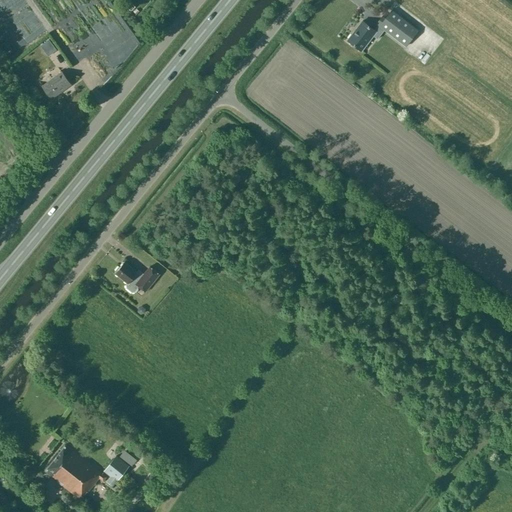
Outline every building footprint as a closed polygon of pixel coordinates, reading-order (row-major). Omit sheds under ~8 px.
[(379,26),(376,31),(362,21),(347,40),(361,51),(373,36),(377,39),(384,30),(405,46),(418,30),(392,10),(386,18),(382,15),(376,24),(379,26)] [(61,72),(42,86),(52,99),(71,85),(61,72)] [(124,262),(120,267),(119,266),(115,271),(116,271),(115,273),(128,283),(126,285),(126,287),(132,292),(134,292),(138,286),(145,292),(159,274),(149,266),(143,274),(139,270),(137,272),(124,262)] [(87,492),(99,477),(103,479),(105,476),(102,474),(66,445),(64,447),(47,469),(45,471),(80,499),(86,491),(87,492)] [(116,456),(103,471),(110,476),(105,481),(112,486),(116,481),(128,466),(116,456)]
